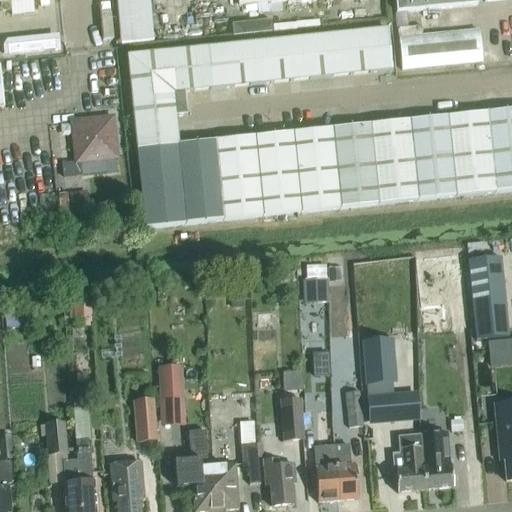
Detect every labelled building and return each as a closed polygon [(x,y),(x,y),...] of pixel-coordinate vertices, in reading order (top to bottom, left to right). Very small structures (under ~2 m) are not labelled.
[(281,14),(280,4),(325,0),(237,0),(238,8),(256,7),(257,17),(281,14)] [(475,0),(394,0),(395,15),(477,8),(475,0)] [(270,22),(231,26),(233,38),(272,34),(270,22)] [(511,113),(177,148),(174,120),(187,118),(184,96),(392,74),(387,33),(126,60),(144,232),(511,194),(511,113)] [(479,34),(398,42),(402,74),(482,66),(479,34)] [(6,55),(61,52),(60,37),(5,40),(6,55)] [(113,159),(109,124),(75,128),(79,162),(113,159)] [(63,178),(74,177),(73,164),(62,166),(63,178)] [(86,194),(70,196),(71,218),(88,216),(86,194)] [(468,333),(462,259),(416,262),(422,336),(468,333)] [(501,261),(468,264),(476,344),(509,340),(501,261)] [(326,271),(326,269),(306,270),(306,272),(306,282),(326,282),(326,271)] [(341,284),(340,271),(329,272),(329,284),(341,284)] [(89,294),(73,295),(75,318),(91,316),(89,294)] [(232,296),(232,306),(244,306),(244,296),(232,296)] [(5,318),(6,332),(29,330),(28,316),(5,318)] [(397,386),(393,343),(362,345),(365,389),(397,386)] [(313,368),(313,380),(328,380),(328,367),(313,368)] [(158,370),(160,405),(183,403),(181,368),(158,370)] [(303,374),(282,375),(283,394),(304,393),(303,374)] [(363,429),(359,394),(346,396),(349,430),(363,429)] [(397,398),(366,401),(368,425),(400,422),(397,398)] [(304,444),(304,441),(301,402),(279,403),(282,446),(304,444)] [(154,404),(134,405),(137,445),(157,444),(154,404)] [(501,407),(493,408),(499,465),(504,464),(504,466),(506,485),(511,484),(511,405),(511,406),(501,407)] [(451,435),(463,434),(462,422),(451,423),(451,435)] [(242,444),(255,444),(254,423),(241,424),(242,444)] [(65,426),(45,427),(48,459),(67,458),(68,458),(65,426)] [(434,439),(420,440),(421,453),(423,471),(424,494),(453,491),(451,469),(448,469),(445,438),(434,439)] [(397,497),(424,494),(423,471),(421,453),(420,440),(399,442),(401,461),(394,461),(397,497)] [(92,484),(89,443),(75,444),(76,464),(79,511),(95,511),(94,484),(92,484)] [(259,487),(257,461),(256,446),(240,447),(241,468),(248,467),(249,488),(259,487)] [(349,447),(334,449),(338,504),(358,503),(355,467),(351,468),(349,447)] [(338,504),(334,449),(317,450),(319,469),(314,470),(318,506),(338,504)] [(176,491),(192,489),(193,511),(207,511),(206,494),(213,493),(212,471),(211,463),(200,463),(200,462),(174,465),(176,491)] [(79,511),(76,464),(64,465),(65,480),(62,481),(63,511),(79,511)] [(117,511),(139,511),(139,503),(143,503),(140,465),(110,468),(112,505),(116,505),(117,511)] [(13,490),(11,466),(0,467),(0,511),(10,511),(9,491),(13,490)] [(270,488),(272,510),(293,508),(291,487),(295,486),(293,468),(264,471),(265,489),(270,488)] [(220,511),(225,511),(224,511),(238,511),(235,469),(212,471),(213,493),(206,494),(207,511),(220,511)]
